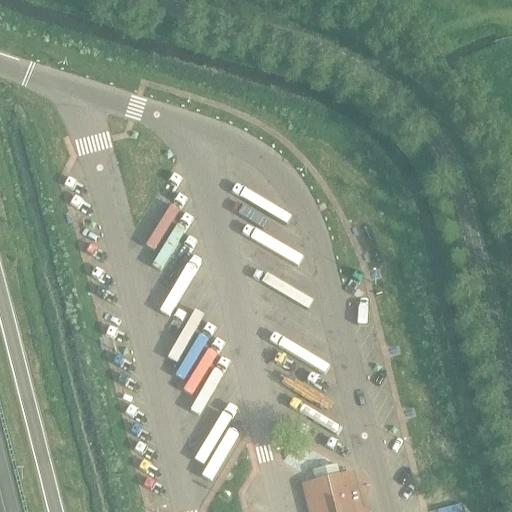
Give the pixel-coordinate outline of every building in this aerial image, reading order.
[(172,194),(163,189),(143,233),(152,237),(172,194)] [(186,227),(168,219),(160,240),(151,236),(142,258),(169,269),(186,227)] [(196,462),(203,466),(216,446),(210,441),(196,462)] [(215,480),(227,457),(219,452),(206,475),(215,480)] [(304,486),(303,486),(309,511),(363,511),(354,473),(340,477),(338,466),(312,473),(314,483),(304,486)] [(450,511),(447,498),(430,502),(432,511),(450,511)]
